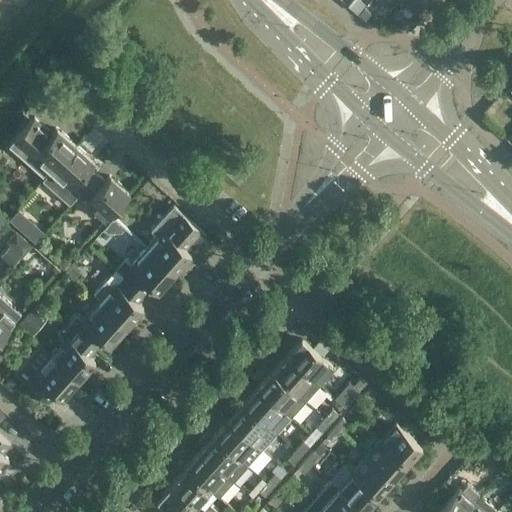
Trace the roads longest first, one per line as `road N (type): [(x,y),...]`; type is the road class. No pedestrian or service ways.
road 1 (residential): [(78,460),(257,263)]
road 2 (residential): [(257,263),(78,100)]
road 3 (secondary): [(251,0),(363,117)]
road 4 (secondary): [(385,136),(511,236)]
road 5 (secondary): [(393,87),(281,0)]
road 6 (secondary): [(511,206),(415,107)]
